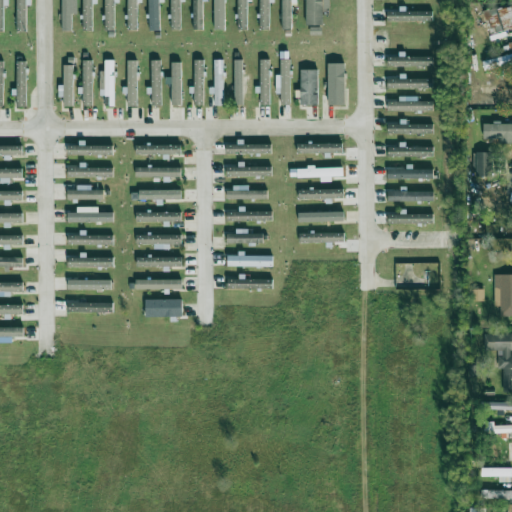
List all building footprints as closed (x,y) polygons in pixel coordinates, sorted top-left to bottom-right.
[(16,0),(17,31),(26,31),(25,0),(16,0)] [(61,0),(62,30),(72,30),(71,0),(61,0)] [(93,0),(82,0),(83,30),(94,30),(93,0)] [(114,30),(113,0),(104,0),(105,30),(114,30)] [(127,0),(128,30),(137,30),(136,0),(127,0)] [(160,30),(158,0),(148,0),(149,30),(160,30)] [(170,0),(170,29),(180,29),(180,0),(170,0)] [(203,29),(202,0),(192,0),(193,29),(203,29)] [(214,0),(214,29),(224,29),(224,0),(214,0)] [(247,29),(246,0),(237,0),(238,29),(247,29)] [(268,0),(259,0),(260,29),(269,29),(268,0)] [(281,0),(281,29),(291,29),(291,3),(296,3),(296,0),(281,0)] [(305,0),(306,25),(323,24),(322,8),(329,8),(329,0),(305,0)] [(511,3),(486,10),(488,16),(479,18),(483,36),(511,29),(511,3)] [(386,10),(387,20),(432,20),(432,10),(405,10),(405,5),(399,6),(399,10),(386,10)] [(279,51),(288,51),(288,58),(289,58),(290,70),(292,70),(292,76),(290,76),(290,104),(280,104),(280,93),(275,93),(275,91),(275,90),(275,74),(280,74),(280,58),(279,58),(279,51)] [(387,66),(432,65),(432,56),(405,56),(405,51),(398,51),(398,56),(387,56),(387,66)] [(511,53),(482,62),(485,71),(511,62),(511,53)] [(204,59),(194,59),(193,104),(203,105),(204,59)] [(214,87),(212,87),(213,105),(224,105),(223,59),(214,60),(214,87)] [(234,59),(234,105),(243,104),(242,59),(234,59)] [(269,59),(259,59),(260,104),(269,104),(269,59)] [(16,106),(25,106),(26,60),(17,60),(16,106)] [(92,105),(92,60),(82,60),(83,105),(92,105)] [(100,70),(99,95),(109,95),(109,105),(114,105),(114,60),(105,60),(104,70),(100,70)] [(137,106),(136,60),(127,60),(128,106),(137,106)] [(160,60),(150,60),(152,106),(161,105),(160,60)] [(181,62),(171,62),(172,77),(165,77),(165,83),(171,83),(172,104),(181,104),(181,62)] [(328,104),(344,104),(344,78),(346,78),(346,72),(344,72),(344,62),(327,62),(328,104)] [(73,105),(72,64),(63,64),(64,85),(58,85),(59,96),(63,96),(63,106),(73,105)] [(300,104),(317,104),(317,69),(300,69),(300,89),(295,89),(295,97),(300,97),(300,104)] [(387,78),(399,78),(399,73),(406,73),(406,78),(432,78),(432,87),(387,88),(387,78)] [(500,93),(500,86),(481,85),(481,92),(500,93)] [(387,101),(387,110),(417,110),(417,113),(421,112),(421,110),(433,110),(433,100),(417,100),(417,96),(399,96),(399,101),(387,101)] [(400,119),(400,123),(387,123),(387,132),(433,132),(433,123),(406,123),(406,119),(400,119)] [(511,124),(483,124),(483,133),(511,133),(511,124)] [(297,143),(308,143),(308,140),(312,140),(312,143),(342,142),(342,152),(330,152),(330,157),(324,157),(324,152),(297,153),(297,143)] [(406,146),(405,141),(399,141),(399,146),(387,146),(387,156),(433,155),(433,146),(420,146),(420,145),(408,145),(408,146),(406,146)] [(271,143),(226,144),(226,154),(271,152),(271,143)] [(113,145),(67,144),(67,154),(113,155),(113,145)] [(181,145),(135,144),(135,153),(181,154),(181,145)] [(0,154),(22,155),(22,146),(0,145),(0,154)] [(475,176),(493,176),(493,152),(475,152),(475,176)] [(387,169),(406,169),(406,163),(412,163),(412,169),(433,168),(433,178),(422,178),(422,181),(418,181),(418,178),(388,178),(387,169)] [(271,175),(271,164),(238,165),(238,166),(226,166),(226,176),(271,175)] [(289,168),(296,168),(307,168),(307,165),(315,165),(315,167),(343,167),(343,175),(331,176),(331,181),(320,181),(320,176),(297,177),(297,176),(290,176),(289,168)] [(113,167),(82,167),(67,167),(67,176),(113,177),(113,167)] [(181,177),(181,167),(135,167),(135,176),(181,177)] [(22,168),(0,168),(0,177),(22,177),(22,168)] [(104,199),(103,189),(91,190),(91,184),(76,185),(76,189),(67,190),(67,200),(104,199)] [(267,198),(267,190),(248,190),(248,186),(226,187),(226,199),(267,198)] [(298,189),(297,199),(325,198),(325,203),(331,203),(331,198),(343,198),(343,188),(313,189),(313,186),(309,186),(309,189),(298,189)] [(406,190),(406,186),(400,186),(400,190),(387,190),(387,200),(417,200),(417,203),(420,203),(420,200),(434,200),(433,191),(406,190)] [(181,198),(181,189),(139,190),(139,200),(181,198)] [(0,199),(22,199),(22,190),(0,190),(0,199)] [(98,207),(77,206),(77,212),(67,212),(67,221),(113,222),(113,212),(98,212),(98,207)] [(272,209),(238,210),(226,210),(226,221),(272,220),(272,209)] [(406,213),(406,209),(400,209),(400,213),(387,213),(388,223),(417,223),(417,225),(421,225),(421,223),(433,223),(433,213),(406,213)] [(181,211),(135,212),(136,222),(181,221),(181,211)] [(298,212),(342,211),(343,220),(331,221),(331,226),(325,226),(325,221),(298,221),(298,212)] [(0,212),(0,222),(23,222),(23,212),(0,212)] [(247,233),(247,229),(235,228),(235,233),(227,233),(226,242),(267,243),(267,234),(247,233)] [(299,243),(344,241),(344,232),(299,233),(299,243)] [(22,234),(0,234),(0,244),(23,244),(22,234)] [(67,244),(112,245),(113,235),(67,234),(67,244)] [(181,234),(136,234),(136,244),(154,244),(154,248),(170,248),(170,244),(181,243),(181,234)] [(272,266),(273,255),(237,254),(237,255),(227,255),(227,265),(272,266)] [(67,266),(113,267),(113,256),(79,255),(79,257),(68,257),(67,266)] [(0,266),(7,267),(7,266),(23,266),(23,257),(0,256),(0,266)] [(182,257),(136,257),(136,266),(182,266),(182,257)] [(511,273),(493,274),(494,306),(499,306),(500,316),(511,315),(511,312),(511,273)] [(272,289),(272,278),(239,277),(239,278),(227,278),(227,288),(272,289)] [(111,289),(111,280),(68,279),(67,289),(111,289)] [(135,289),(181,289),(181,279),(135,279),(135,289)] [(0,290),(23,291),(22,281),(0,281),(0,290)] [(484,300),(484,288),(471,289),(472,301),(484,300)] [(145,299),(145,317),(182,316),(182,298),(145,299)] [(113,302),(67,302),(67,311),(112,312),(113,302)] [(23,304),(0,303),(0,313),(23,314),(23,304)] [(0,336),(23,336),(23,326),(0,326),(0,336)] [(511,355),(511,349),(511,333),(484,333),(484,350),(501,350),(501,391),(511,391),(511,355)] [(511,409),(511,401),(491,401),(490,409),(511,409)] [(484,424),(484,432),(511,432),(511,423),(484,424)] [(511,468),(482,468),(482,477),(499,477),(499,482),(511,482),(511,468)] [(511,499),(511,490),(481,489),(481,498),(511,499)]
